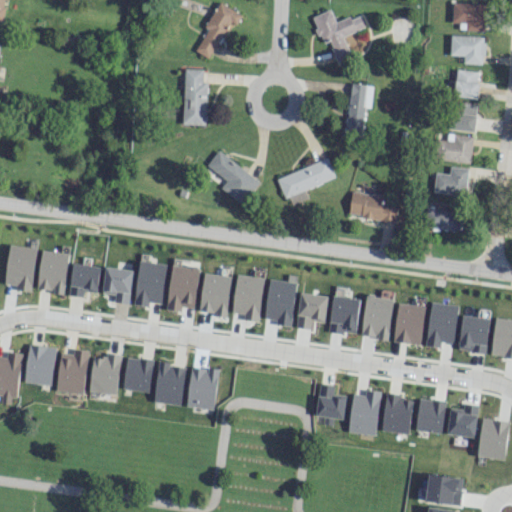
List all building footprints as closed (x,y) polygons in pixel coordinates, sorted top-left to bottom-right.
[(195,51),(210,58),(228,21),(235,24),(241,13),(217,2),(205,28),(206,29),(195,51)] [(465,30),(484,31),(485,3),(451,2),(450,22),(465,22),(465,30)] [(342,36),(364,27),(358,13),(335,23),(329,9),(311,17),(322,43),(328,41),(337,64),(351,58),(342,36)] [(483,64),(484,36),(450,35),(449,55),(463,55),(462,63),(483,64)] [(206,81),(202,81),(202,69),(184,68),(182,124),(205,125),(206,81)] [(452,95),(474,98),(479,72),(457,68),(452,95)] [(372,85),(349,83),(345,132),(362,133),(364,107),(370,107),(372,85)] [(477,104),(454,100),(449,128),(473,132),(477,104)] [(446,140),(438,139),(435,159),(469,163),(472,136),(447,133),(446,140)] [(219,188),(243,204),(260,181),(216,150),(206,165),(225,179),(219,188)] [(277,176),(287,205),(307,198),(304,189),(334,178),(327,158),(277,176)] [(432,191),(464,196),(468,168),(450,166),(448,174),(435,172),(432,191)] [(347,215),(395,222),(397,207),(382,205),(383,195),(351,190),(347,215)] [(460,210),(427,208),(426,228),(459,229),(460,210)] [(31,291),(36,247),(9,244),(5,283),(16,284),(15,290),(31,291)] [(64,292),(67,252),(41,250),(37,290),(64,292)] [(162,302),(166,263),(139,260),(134,304),(148,306),(148,301),(162,302)] [(83,289),(97,291),(100,266),(73,263),(68,294),(82,296),(83,289)] [(193,307),(199,268),(172,264),(165,309),(180,311),(181,306),(193,307)] [(132,269),(104,267),(102,292),(114,294),(114,301),(129,303),(132,269)] [(226,315),(230,275),(202,273),(199,312),(226,315)] [(263,277),(236,274),(231,312),(243,313),(242,319),(258,321),(263,277)] [(264,318),(276,319),(275,324),(291,326),(295,281),(268,279),(264,318)] [(295,327),(310,329),(311,320),(324,322),(328,296),(300,292),(295,327)] [(388,338),(392,298),(364,295),(361,336),(388,338)] [(359,298),(332,296),(328,331),(356,333),(359,298)] [(458,305),(430,301),(425,346),(440,347),(440,341),(454,342),(458,305)] [(420,344),(425,306),(397,302),(392,341),(420,344)] [(490,318),(462,314),(457,349),(484,353),(490,318)] [(490,354),(511,357),(511,319),(495,317),(490,354)] [(24,382),(51,385),(55,347),(28,344),(24,382)] [(83,393),(87,350),(73,348),(73,353),(59,352),(56,391),(83,393)] [(0,356),(0,394),(1,395),(0,402),(10,404),(11,396),(15,397),(23,353),(7,351),(6,357),(0,356)] [(115,394),(121,354),(104,352),(103,358),(93,357),(88,390),(115,394)] [(122,388),(148,392),(153,360),(127,356),(122,388)] [(184,367),(168,365),(168,361),(157,360),(153,401),(180,404),(184,367)] [(186,406),(213,409),(217,369),(190,366),(186,406)] [(345,395),(333,394),(334,384),(318,383),(315,415),(323,416),(323,424),(332,425),(333,418),(342,419),(345,395)] [(352,393),(348,432),(375,434),(379,391),(365,389),(364,394),(352,393)] [(411,400),(400,399),(400,394),(385,392),(381,430),(408,433),(411,400)] [(444,400),(417,398),(415,430),(442,432),(444,400)] [(477,404),(462,403),(462,408),(448,407),(446,434),(474,436),(477,404)] [(508,421),(481,418),(476,456),(503,459),(508,421)] [(460,505),(462,477),(427,474),(425,502),(460,505)]
